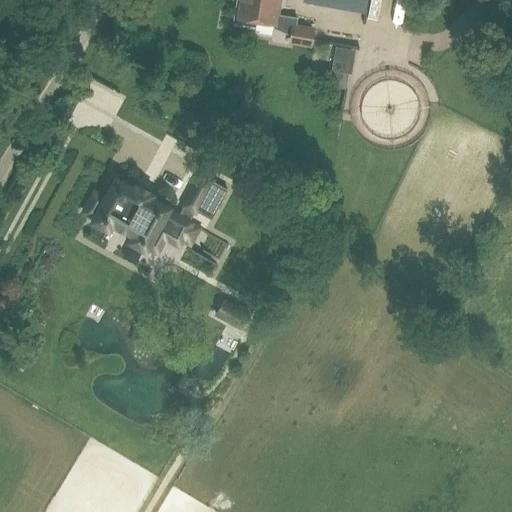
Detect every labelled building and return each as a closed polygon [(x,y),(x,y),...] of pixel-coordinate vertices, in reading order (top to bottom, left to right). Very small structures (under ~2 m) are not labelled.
[(290,41),(310,44),(313,28),(295,25),(297,17),(277,14),(279,0),(236,0),(233,23),(255,27),(256,20),(274,23),(274,27),(288,33),(292,34),(290,41)] [(306,0),(306,1),(365,11),(366,0),(306,0)] [(402,0),(402,7),(412,8),(413,0),(402,0)] [(149,155),(159,135),(136,124),(126,143),(149,155)] [(151,157),(162,162),(171,144),(159,139),(151,157)] [(166,209),(168,206),(149,196),(151,193),(135,184),(133,187),(115,177),(104,197),(94,192),(83,211),(93,217),(92,220),(107,228),(109,226),(130,238),(129,240),(144,249),(146,245),(156,251),(164,236),(178,244),(181,239),(189,244),(199,227),(186,220),(192,210),(195,212),(196,210),(211,218),(227,189),(212,181),(213,179),(201,172),(183,205),(185,207),(180,216),(166,209)] [(249,311),(224,298),(215,315),(240,328),(249,311)]
